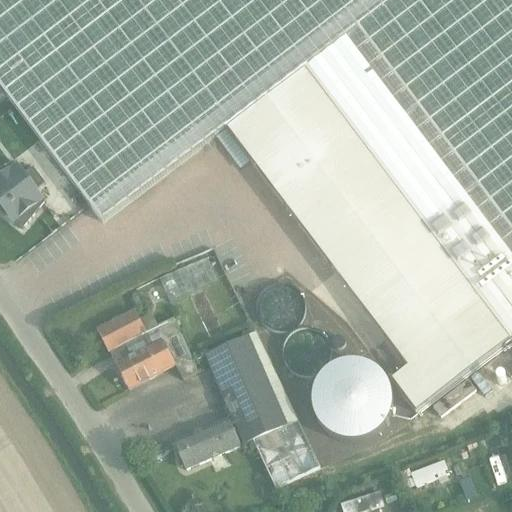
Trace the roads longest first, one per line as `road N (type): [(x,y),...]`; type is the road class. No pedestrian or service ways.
road 1 (unknown): [(0,292),(181,183),(216,174),(235,181),(269,224)]
road 2 (unclassified): [(138,511),(0,303)]
